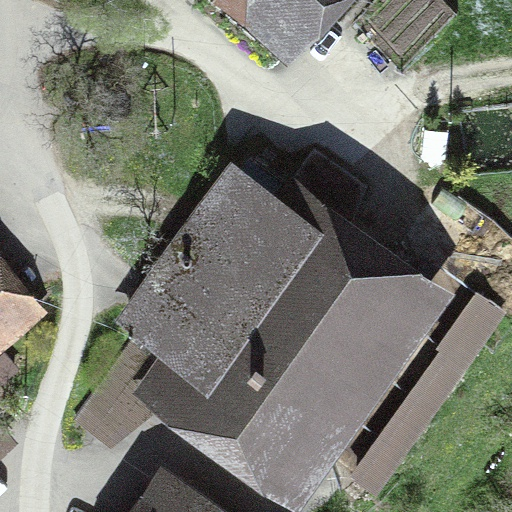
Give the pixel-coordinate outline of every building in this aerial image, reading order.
[(328,0),(341,11),(350,0),(259,0),(290,27),(313,0),(328,0)] [(241,169),(136,315),(274,415),(248,451),(283,476),(425,278),(309,195),(298,210),(241,169)] [(0,315),(28,293),(0,260),(0,315)] [(499,316),(469,295),(344,471),(373,492),(499,316)] [(142,511),(197,511),(161,486),(142,511)]
